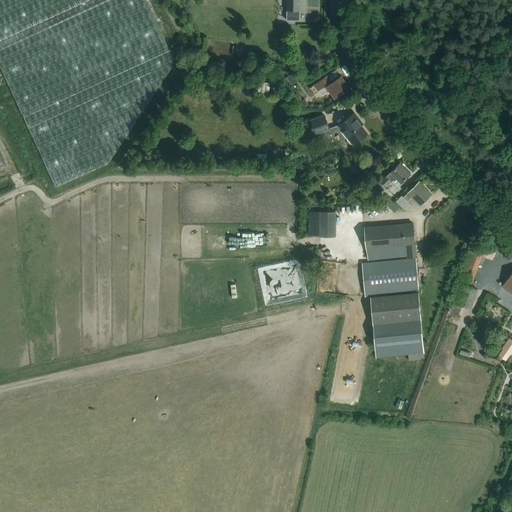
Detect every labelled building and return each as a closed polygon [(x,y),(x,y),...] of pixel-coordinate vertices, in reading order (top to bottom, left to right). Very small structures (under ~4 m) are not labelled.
[(0,0),(0,66),(55,187),(109,162),(175,62),(146,0),(0,0)] [(286,0),(286,20),(299,20),(300,0),(286,0)] [(293,73),(285,78),(291,85),(298,80),(293,73)] [(326,76),(318,82),(314,85),(318,91),(318,90),(321,94),(329,89),(334,98),(349,87),(341,76),(331,82),(326,76)] [(354,112),(338,125),(353,144),(354,144),(368,133),(367,133),(361,125),(362,124),(359,119),(354,113),(354,112)] [(315,135),(323,132),(330,129),(329,128),(325,115),(310,120),(315,135)] [(400,162),(393,169),(380,182),(385,187),(391,181),(391,182),(396,177),(401,182),(410,173),(400,162)] [(374,180),(369,185),(378,194),(383,189),(374,180)] [(403,197),(407,201),(411,196),(420,205),(432,194),(419,181),(403,197)] [(336,212),(308,211),(307,236),(335,237),(336,212)] [(405,258),(362,263),(365,295),(408,291),(418,290),(413,223),(403,224),(383,226),(372,227),(364,228),(368,259),(405,256),(405,258)] [(492,259),(496,248),(473,239),(468,250),(481,255),(492,259)] [(472,281),(481,255),(468,250),(459,276),(461,276),(472,281)] [(511,273),(511,275),(503,286),(511,293),(511,273)] [(470,286),(472,281),(461,276),(451,301),(470,308),(477,289),(470,286)] [(372,323),(421,318),(418,292),(370,296),(372,323)] [(375,358),(424,353),(421,318),(372,323),(375,358)] [(511,352),(511,340),(508,338),(501,348),(510,355),(511,352)]
